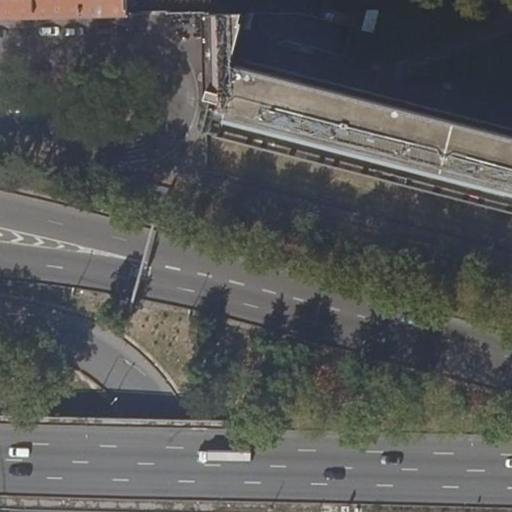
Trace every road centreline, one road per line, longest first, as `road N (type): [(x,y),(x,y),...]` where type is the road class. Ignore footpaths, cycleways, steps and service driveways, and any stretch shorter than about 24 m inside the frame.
road 1 (trunk): [(511,472),(0,461)]
road 2 (residential): [(0,47),(111,45),(157,54),(173,72),(175,100),(172,125),(158,142),(132,149),(0,124)]
road 3 (trunk): [(511,365),(209,277)]
road 4 (trunk): [(172,511),(155,417),(124,373),(76,341),(0,322)]
road 5 (trunk): [(209,277),(0,211)]
road 6 (motorway): [(209,277),(145,279),(0,257)]
